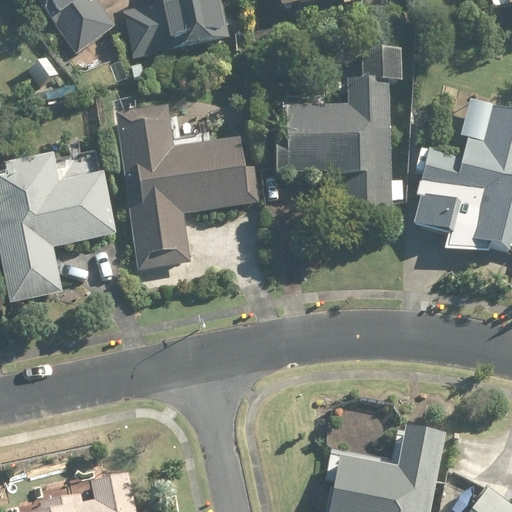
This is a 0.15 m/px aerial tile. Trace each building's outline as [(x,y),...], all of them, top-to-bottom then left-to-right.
[(92,0),(23,0),(40,22),(44,19),(75,61),(113,33),(90,1),(92,0)] [(221,44),(211,0),(146,0),(149,9),(116,17),(127,66),(221,44)] [(268,0),(272,22),(360,4),(358,0),(268,0)] [(278,118),(281,179),(322,177),(322,184),(336,183),(338,224),(390,221),(389,207),(402,206),(401,187),(388,187),(384,92),(400,92),(398,58),(351,60),(352,92),(342,93),(343,115),(278,118)] [(465,209),(456,243),(511,259),(511,255),(511,119),(475,109),(459,164),(428,156),(417,196),(465,209)] [(183,220),(249,210),(239,145),(168,156),(162,118),(111,126),(135,278),(191,269),(183,220)] [(0,276),(8,310),(61,297),(50,253),(114,237),(101,181),(57,192),(50,161),(0,173),(0,276)] [(335,460),(326,511),(428,511),(440,441),(399,434),(393,470),(335,460)] [(130,511),(123,478),(86,487),(90,505),(80,507),(78,499),(35,509),(35,511),(130,511)] [(506,511),(483,495),(470,511),(506,511)]
